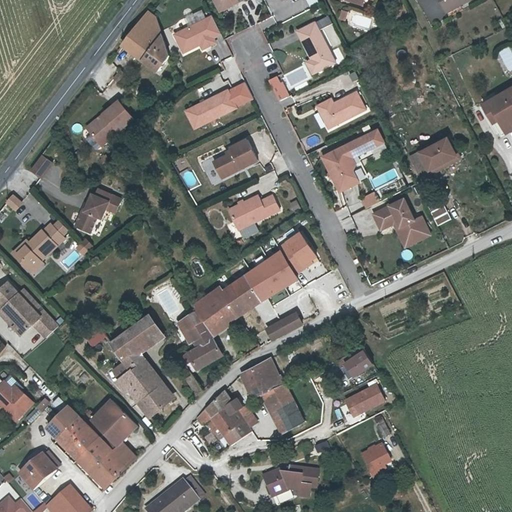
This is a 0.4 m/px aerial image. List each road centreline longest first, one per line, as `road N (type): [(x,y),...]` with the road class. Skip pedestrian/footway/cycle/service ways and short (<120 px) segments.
road 1 (residential): [(372,295),(247,48)]
road 2 (secondary): [(139,0),(0,182)]
road 3 (unclassified): [(372,295),(233,371),(186,421)]
road 4 (unclassified): [(511,231),(372,295)]
road 5 (unclassified): [(186,421),(105,511)]
